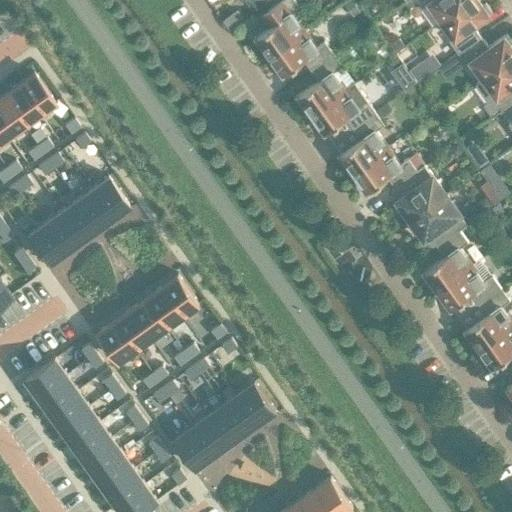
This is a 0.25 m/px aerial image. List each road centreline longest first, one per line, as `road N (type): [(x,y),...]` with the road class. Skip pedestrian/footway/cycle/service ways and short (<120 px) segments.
road 1 (unclassified): [(443,511),(76,0)]
road 2 (residential): [(511,438),(193,0)]
